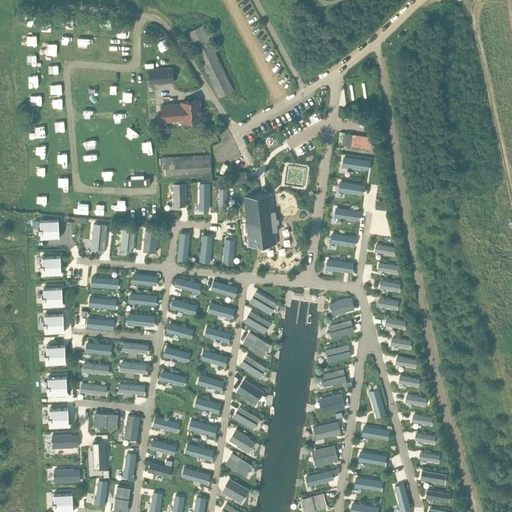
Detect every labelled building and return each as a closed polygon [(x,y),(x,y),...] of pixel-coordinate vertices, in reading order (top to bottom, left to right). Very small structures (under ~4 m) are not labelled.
[(228,93),(233,91),(202,25),(197,27),(188,32),(219,97),(228,93)] [(172,68),(149,69),(150,84),(173,82),(172,68)] [(183,121),(191,121),(201,120),(200,100),(190,101),(182,101),(182,103),(161,105),(162,121),(183,119),(183,121)] [(110,148),(104,125),(92,128),(98,153),(93,154),(96,166),(104,164),(102,157),(118,153),(116,146),(110,148)] [(373,135),(345,131),(344,143),(371,147),(373,135)] [(130,150),(154,144),(152,136),(128,142),(130,150)] [(167,157),(162,157),(163,177),(212,175),(211,155),(167,157)] [(343,156),(342,166),(347,167),(348,166),(368,169),(370,160),(343,156)] [(234,175),(230,176),(231,181),(235,180),(235,183),(248,181),(246,171),(234,173),(234,175)] [(149,177),(125,179),(126,186),(150,185),(149,177)] [(339,181),(338,191),(344,192),(344,191),(362,194),(364,185),(339,181)] [(186,183),(173,183),(174,206),(186,206),(186,183)] [(198,204),(198,210),(209,210),(209,183),(200,183),(200,204),(198,204)] [(265,193),(245,196),(250,251),(260,250),(259,245),(276,243),(272,203),(271,193),(265,193)] [(335,207),(334,217),(337,218),(340,218),(340,217),(359,220),(360,211),(336,207),(335,207)] [(41,227),(39,227),(39,231),(41,231),(42,238),(59,238),(58,218),(41,218),(41,227)] [(94,223),(91,248),(104,250),(107,224),(94,223)] [(123,226),(120,249),(133,251),(135,227),(123,226)] [(145,228),(143,251),(156,252),(158,229),(145,228)] [(180,232),(177,259),(188,260),(188,254),(187,254),(189,233),(180,232)] [(331,233),(330,243),(336,244),(336,243),(348,245),(355,246),(356,237),(346,235),(331,233)] [(202,234),(200,261),(210,262),(211,256),(210,256),(212,235),(202,234)] [(225,239),(223,263),(233,264),(233,258),(232,258),(234,239),(225,239)] [(376,244),(374,251),(394,254),(395,247),(376,244)] [(43,264),(41,264),(41,268),(43,268),(43,275),(61,274),(60,254),(43,255),(43,264)] [(327,259),(326,269),(331,270),(332,269),(352,272),(354,263),(327,259)] [(379,262),(378,269),(397,273),(398,266),(379,262)] [(133,273),(132,283),(138,284),(138,283),(157,285),(158,275),(133,273)] [(92,276),(91,286),(117,288),(118,278),(113,277),(113,278),(92,276)] [(177,277),(175,285),(193,290),(193,292),(199,293),(201,283),(177,277)] [(213,280),(211,289),(230,294),(229,295),(235,297),(237,286),(213,280)] [(381,280),(380,287),(399,291),(400,283),(381,280)] [(45,295),(42,296),(42,299),(45,299),(45,306),(62,306),(62,286),(44,286),(45,295)] [(256,291),(249,301),(269,313),(276,302),(256,291)] [(130,292),(129,303),(135,304),(135,302),(156,304),(157,295),(130,292)] [(351,296),(329,303),(332,315),(355,309),(351,296)] [(90,297),(89,306),(115,309),(116,298),(111,297),(111,299),(90,297)] [(173,298),(170,308),(176,310),(176,309),(194,314),(197,305),(173,298)] [(379,298),(377,305),(397,308),(398,301),(379,298)] [(211,302),(208,311),(227,316),(227,317),(232,319),(235,308),(211,302)] [(250,310),(244,321),(264,333),(271,322),(250,310)] [(46,322),(43,322),(44,326),(46,326),(46,333),(63,332),(63,312),(45,313),(46,322)] [(128,313),(127,324),(133,324),(133,323),(154,325),(155,315),(128,313)] [(88,317),(87,327),(113,329),(114,319),(109,318),(109,319),(88,317)] [(386,317),(385,324),(404,328),(405,321),(386,317)] [(351,319),(328,325),(332,338),(354,331),(351,319)] [(169,322),(166,332),(172,333),(172,332),(191,337),(193,329),(169,322)] [(207,326),(205,335),(223,340),(223,341),(228,343),(231,333),(207,326)] [(250,331),(243,343),(263,355),(270,343),(250,331)] [(392,337),(390,344),(410,348),(411,340),(392,337)] [(123,341),(122,350),(147,353),(148,344),(123,341)] [(86,342),(85,352),(91,353),(91,352),(110,354),(111,344),(86,342)] [(48,353),(45,353),(45,357),(48,357),(48,364),(65,364),(64,344),(47,344),(48,353)] [(348,344),(326,349),(329,361),(351,356),(348,344)] [(166,346),(163,356),(169,357),(169,356),(187,361),(190,352),(166,346)] [(204,350),(201,358),(220,363),(219,365),(225,366),(228,356),(204,350)] [(246,355),(240,365),(260,378),(266,367),(246,355)] [(397,356),(396,363),(415,367),(416,360),(397,356)] [(121,361),(120,370),(146,373),(146,364),(121,361)] [(83,362),(83,371),(108,373),(109,364),(83,362)] [(343,368),(321,374),(324,386),(346,381),(343,368)] [(162,370),(159,380),(165,381),(165,380),(184,385),(186,376),(162,370)] [(200,374),(198,383),(216,388),(216,389),(221,391),(224,381),(200,374)] [(400,375),(399,382),(418,386),(419,379),(400,375)] [(49,386),(46,386),(47,390),(49,390),(49,397),(66,396),(66,376),(49,377),(49,386)] [(244,379),(236,391),(256,404),(264,392),(244,379)] [(81,383),(80,392),(106,394),(106,385),(81,383)] [(119,383),(118,392),(144,394),(145,385),(119,383)] [(379,388),(368,391),(370,397),(371,396),(377,417),(386,414),(379,388)] [(341,393),(318,399),(322,413),(345,408),(341,393)] [(407,394),(406,401),(425,405),(426,398),(407,394)] [(197,397),(195,405),(213,411),(213,412),(218,413),(221,403),(197,397)] [(50,416),(48,416),(48,420),(50,419),(51,426),(68,426),(67,406),(50,407),(50,416)] [(239,406),(233,417),(253,428),(260,417),(239,406)] [(94,412),(93,425),(117,427),(118,414),(94,412)] [(413,414),(412,421),(431,424),(432,417),(413,414)] [(128,415),(125,438),(137,439),(140,417),(128,415)] [(155,416),(153,426),(158,427),(159,426),(177,431),(179,422),(155,416)] [(191,419),(189,428),(209,433),(209,435),(214,436),(217,426),(191,419)] [(337,420),(313,426),(316,439),(341,433),(337,420)] [(363,425),(361,435),(367,436),(388,439),(390,429),(363,425)] [(235,429),(229,440),(249,452),(255,441),(235,429)] [(416,432),(415,440),(434,443),(435,436),(416,432)] [(78,433),(52,434),(53,447),(78,446),(78,433)] [(152,439),(149,448),(155,450),(155,449),(174,454),(176,445),(152,439)] [(105,442),(93,443),(93,469),(106,469),(105,442)] [(188,443),(185,452),(206,457),(205,459),(211,460),(214,450),(188,443)] [(334,445),(312,450),(316,465),(338,460),(334,445)] [(360,451),(358,461),(364,462),(364,461),(384,465),(386,455),(360,451)] [(123,471),(123,476),(132,478),(136,453),(127,452),(124,471),(123,471)] [(232,452),(226,463),(246,476),(253,464),(232,452)] [(420,452),(419,459),(438,462),(439,455),(420,452)] [(150,462),(148,471),(169,476),(171,467),(150,462)] [(184,467),(182,476),(202,481),(202,483),(207,484),(210,474),(184,467)] [(80,468),(54,469),(55,482),(80,481),(80,468)] [(331,469),(306,476),(308,486),(313,485),(313,484),(334,479),(333,475),(331,469)] [(422,469),(420,479),(444,483),(446,474),(422,469)] [(356,476),(354,487),(360,488),(360,487),(381,490),(382,481),(356,476)] [(229,478),(222,491),(241,503),(249,489),(229,478)] [(95,498),(94,504),(104,505),(108,481),(99,479),(96,498),(95,498)] [(404,483),(395,486),(400,505),(399,506),(401,511),(411,508),(404,483)] [(117,486),(114,509),(127,511),(131,488),(117,486)] [(427,489),(426,497),(448,501),(450,493),(427,489)] [(55,501),(52,501),(52,505),(55,505),(55,511),(56,511),(72,511),(71,491),(54,492),(55,501)] [(149,510),(149,511),(159,511),(162,493),(153,492),(150,510),(149,510)] [(323,492),(300,499),(303,511),(304,511),(327,506),(323,492)] [(181,511),(184,497),(175,495),(172,511),(181,511)] [(203,511),(206,498),(197,496),(194,511),(203,511)] [(352,502),(350,511),(377,511),(378,507),(352,502)] [(241,511),(226,503),(220,511),(241,511)]
